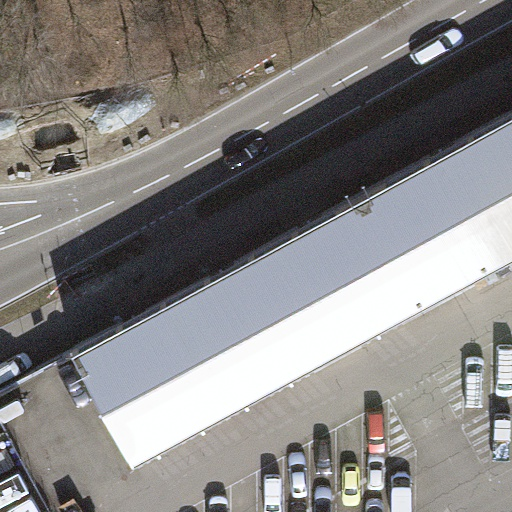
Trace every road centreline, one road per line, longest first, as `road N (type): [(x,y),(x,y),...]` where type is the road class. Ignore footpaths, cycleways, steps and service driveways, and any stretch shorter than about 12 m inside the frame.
road 1 (secondary): [(486,0),(147,189)]
road 2 (secondary): [(147,189),(0,254)]
road 3 (primary): [(147,189),(0,212)]
